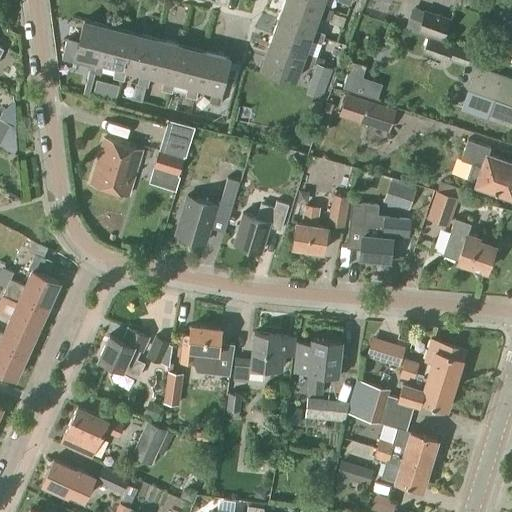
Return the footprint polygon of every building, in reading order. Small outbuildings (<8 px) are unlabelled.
[(333,10),(321,6),(320,9),(294,0),(284,0),(278,20),(312,32),(313,29),(317,16),(329,21),(329,23),(342,27),(345,18),(332,13),(333,10)] [(294,0),(320,9),(321,6),(322,0),(294,0)] [(424,11),(412,6),(405,28),(442,41),(450,18),(424,9),(424,11)] [(325,33),(313,29),(312,32),(278,20),(269,44),(303,56),(304,53),(309,40),(321,44),(325,33)] [(100,62),(109,27),(84,21),(79,41),(66,38),(61,58),(90,65),(89,72),(100,74),(102,63),(100,62)] [(124,68),(133,33),(109,27),(100,62),(102,63),(116,66),(113,78),(124,81),(126,69),(124,68)] [(148,74),(157,39),(133,33),(124,68),(126,69),(140,72),(137,84),(148,87),(151,75),(148,74)] [(379,37),(375,49),(382,52),(389,48),(391,41),(379,37)] [(428,37),(422,54),(447,63),(448,58),(453,46),(428,37)] [(172,80),(181,45),(157,39),(148,74),(151,75),(164,78),(161,90),(172,93),(175,81),(172,80)] [(316,57),(304,53),(303,56),(269,44),(261,68),(295,80),(301,63),(313,67),(316,57)] [(196,86),(205,51),(181,45),(172,80),(175,81),(188,84),(185,96),(196,99),(199,87),(196,86)] [(205,51),(196,86),(199,87),(212,90),(209,102),(219,105),(222,91),(221,90),(230,57),(205,51)] [(511,79),(475,67),(461,109),(487,119),(511,127),(511,79)] [(96,81),(93,94),(115,100),(118,87),(96,81)] [(389,132),(396,109),(345,92),(338,115),(389,132)] [(326,102),(323,111),(329,113),(332,104),(326,102)] [(8,127),(0,142),(0,145),(17,155),(15,131),(8,127)] [(272,127),(271,139),(289,140),(290,128),(272,127)] [(129,194),(143,150),(105,139),(92,183),(129,194)] [(511,163),(488,155),(490,147),(468,139),(461,160),(471,163),(466,178),(477,182),(477,181),(481,183),(482,189),(489,191),(493,187),(511,193),(511,163)] [(160,148),(153,169),(175,176),(181,154),(160,148)] [(219,201),(231,205),(239,181),(226,177),(219,201)] [(408,210),(415,189),(391,182),(385,203),(408,210)] [(348,197),(349,190),(339,189),(339,195),(332,194),(328,224),(344,227),(349,197),(348,197)] [(448,226),(458,198),(436,190),(426,218),(448,226)] [(204,242),(216,204),(186,195),(175,233),(204,242)] [(281,229),(289,203),(277,200),(275,206),(261,202),(257,216),(243,212),(234,243),(261,251),(269,225),(281,229)] [(383,217),(376,217),(377,205),(364,204),(363,203),(352,202),(350,224),(347,246),(361,247),(360,256),(390,258),(392,236),(383,235),(383,234),(409,237),(411,218),(383,215),(383,217)] [(304,204),(301,221),(299,221),(294,245),(321,251),(326,226),(317,224),(320,207),(304,204)] [(486,270),(495,247),(479,241),(481,237),(468,233),(471,223),(455,218),(442,255),(457,259),(457,261),(486,270)] [(0,270),(0,284),(6,287),(10,278),(13,271),(2,266),(1,268),(0,270)] [(59,281),(32,269),(25,285),(10,278),(6,287),(48,306),(59,281)] [(37,330),(48,306),(6,287),(2,295),(17,302),(10,317),(37,330)] [(37,330),(10,317),(3,333),(0,331),(0,342),(26,354),(37,330)] [(230,376),(235,344),(219,342),(221,329),(191,325),(188,348),(181,347),(179,363),(193,365),(197,372),(230,376)] [(98,358),(121,369),(120,369),(138,378),(145,362),(137,359),(141,351),(143,352),(150,337),(128,327),(122,340),(109,334),(98,358)] [(254,333),(251,358),(235,357),(232,380),(247,382),(248,372),(266,374),(268,368),(281,369),(282,355),(292,356),(294,337),(254,333)] [(160,363),(170,342),(155,335),(146,356),(160,363)] [(399,366),(405,346),(371,336),(365,356),(399,366)] [(339,342),(312,339),(311,339),(310,344),(296,343),(293,370),(309,372),(307,392),(320,393),(322,373),(336,375),(344,375),(346,355),(338,354),(339,342)] [(423,374),(454,384),(465,349),(432,339),(425,361),(427,361),(423,374)] [(0,370),(16,378),(26,354),(0,342),(0,370)] [(402,367),(416,371),(419,362),(405,358),(402,367)] [(416,372),(416,371),(402,367),(399,377),(411,380),(410,383),(402,381),(397,398),(388,395),(390,389),(356,379),(351,395),(411,414),(414,405),(419,406),(421,401),(446,409),(454,384),(423,374),(416,372)] [(239,411),(241,394),(229,393),(226,410),(239,411)] [(407,430),(411,414),(351,395),(346,412),(380,423),(396,428),(392,442),(380,438),(377,448),(429,465),(437,440),(410,431),(407,430)] [(92,409),(90,412),(78,406),(61,443),(91,456),(103,430),(118,436),(123,424),(104,415),(103,417),(95,414),(97,411),(92,409)] [(152,465),(152,464),(167,430),(147,420),(131,455),(152,465)] [(292,432),(293,422),(285,422),(284,431),(292,432)] [(422,489),(429,465),(377,448),(374,458),(385,461),(381,476),(394,481),(422,489)] [(67,494),(68,492),(85,500),(96,475),(77,467),(76,468),(54,458),(42,483),(67,494)] [(369,486),(374,469),(341,459),(334,481),(349,485),(350,481),(369,486)] [(131,505),(138,489),(126,484),(129,477),(103,465),(95,481),(121,493),(118,499),(131,505)] [(192,502),(197,491),(190,487),(182,490),(179,497),(192,502)] [(369,508),(394,511),(402,511),(405,495),(372,490),(369,508)]
